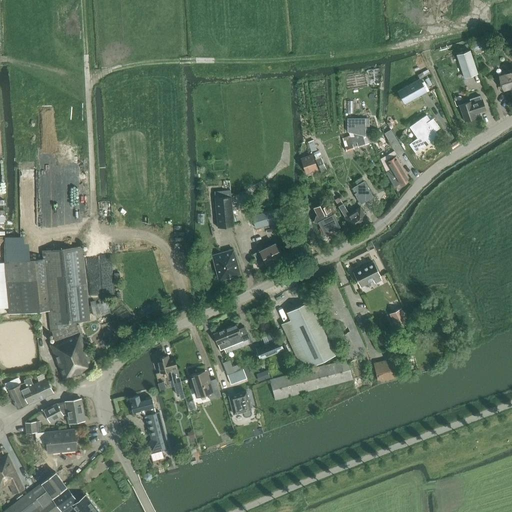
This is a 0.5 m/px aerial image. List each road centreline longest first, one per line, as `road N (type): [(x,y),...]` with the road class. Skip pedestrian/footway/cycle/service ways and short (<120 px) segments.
road 1 (tertiary): [(104,384),(124,356),(158,333),(371,235),(434,170),(511,120)]
road 2 (track): [(82,0),(88,84),(119,67),(380,51)]
road 3 (unclassified): [(235,511),(511,402)]
road 4 (track): [(189,321),(170,253),(153,239),(103,232),(94,223),(88,84)]
road 5 (tertiary): [(151,511),(110,434),(104,384)]
road 6 (track): [(380,51),(473,24),(483,0)]
